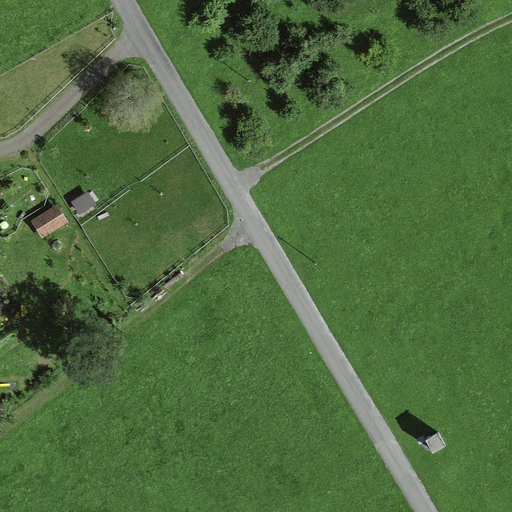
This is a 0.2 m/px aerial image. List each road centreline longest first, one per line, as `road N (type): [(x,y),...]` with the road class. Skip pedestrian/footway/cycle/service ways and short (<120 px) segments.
road 1 (unclassified): [(124,0),(425,511)]
road 2 (track): [(253,222),(0,434)]
road 3 (track): [(234,188),(511,17)]
